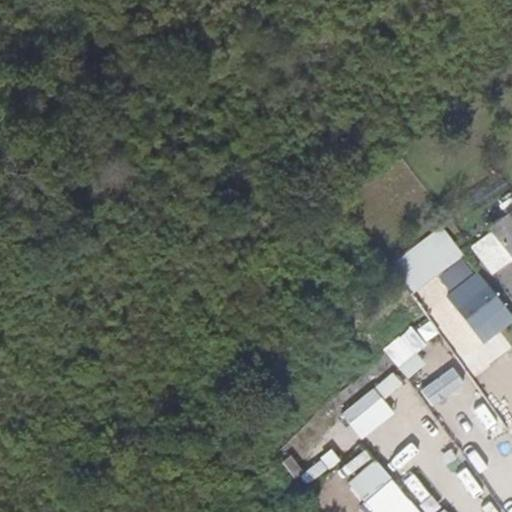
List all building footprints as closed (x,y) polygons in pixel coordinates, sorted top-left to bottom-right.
[(511,262),(511,221),(492,238),(511,262)] [(442,227),(391,262),(413,293),(463,257),(442,227)] [(466,357),(499,334),(464,285),(431,308),(466,357)] [(359,394),(370,405),(383,393),(373,382),(359,394)] [(419,511),(373,461),(344,487),(366,511),(419,511)]
